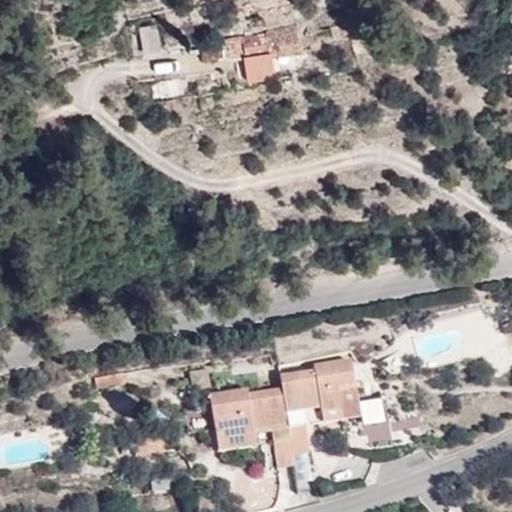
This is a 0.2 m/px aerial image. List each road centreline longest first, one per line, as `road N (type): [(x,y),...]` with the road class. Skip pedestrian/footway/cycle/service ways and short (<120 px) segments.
road 1 (residential): [(511,261),(61,342),(0,361)]
road 2 (residential): [(511,437),(327,511)]
